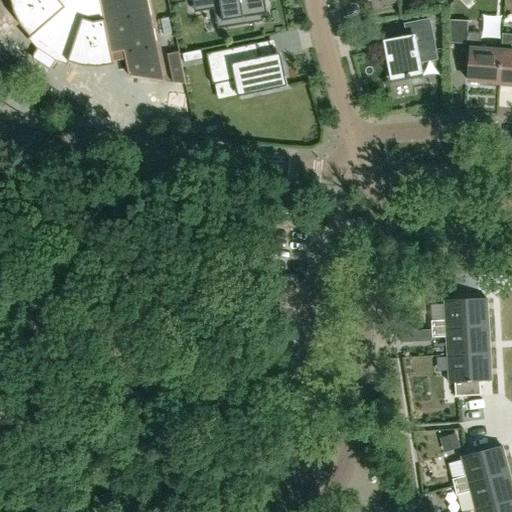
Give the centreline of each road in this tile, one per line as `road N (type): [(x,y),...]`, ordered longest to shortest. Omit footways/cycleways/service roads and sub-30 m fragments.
road 1 (residential): [(352,176),(51,147),(0,130)]
road 2 (unclassified): [(380,179),(344,469),(317,511)]
road 3 (residential): [(511,136),(356,137)]
road 4 (residential): [(356,137),(313,0)]
road 5 (residential): [(511,191),(380,179)]
